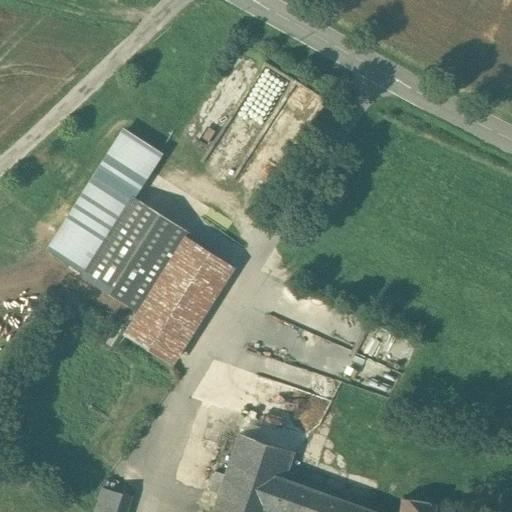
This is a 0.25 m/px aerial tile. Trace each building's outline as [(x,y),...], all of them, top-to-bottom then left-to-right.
[(81,272),(128,197),(156,151),(115,126),(41,247),(81,272)] [(177,227),(128,197),(81,272),(130,302),(173,233),(177,227)] [(230,267),(173,233),(130,302),(114,329),(170,364),(230,267)] [(287,450),(231,434),(209,511),(401,511),(402,510),(280,477),(287,450)] [(123,511),(128,495),(99,487),(91,511),(123,511)]
